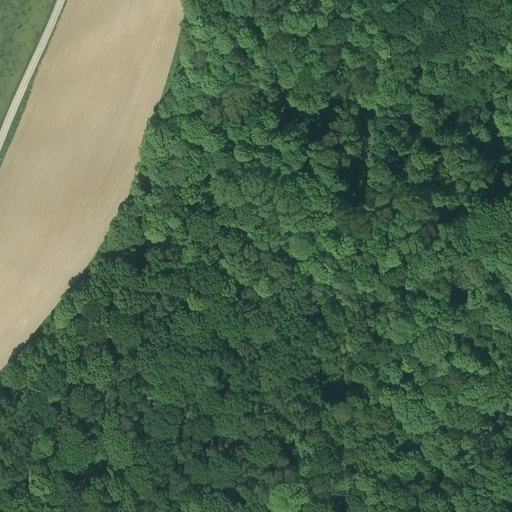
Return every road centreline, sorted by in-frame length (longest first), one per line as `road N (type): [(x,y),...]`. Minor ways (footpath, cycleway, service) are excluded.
road 1 (track): [(332,511),(511,347)]
road 2 (unclassified): [(0,141),(60,0)]
